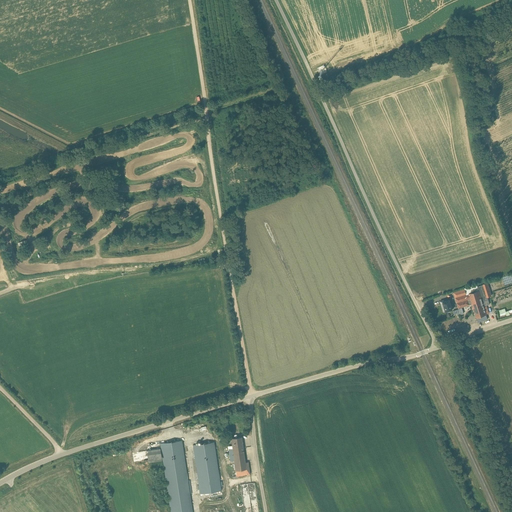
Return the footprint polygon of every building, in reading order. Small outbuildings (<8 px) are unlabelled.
[(324,65),(317,68),(318,71),(314,73),(316,77),(327,72),(324,65)] [(469,294),(466,294),(455,298),(458,308),(472,304),(476,318),(486,315),(484,306),(490,304),(487,297),(491,296),(487,283),(483,284),(483,285),(477,287),(478,290),(469,293),(469,294)] [(455,298),(466,294),(465,289),(453,293),(455,298)] [(446,312),(452,310),(449,300),(443,302),(446,312)] [(236,470),(244,469),(249,468),(248,462),(245,462),(241,437),(231,438),(232,446),(228,446),(230,461),(235,461),(236,470)] [(192,511),(182,440),(160,443),(170,511),(192,511)] [(214,442),(193,445),(200,494),(221,491),(214,442)] [(244,511),(258,511),(254,483),(236,486),(237,496),(242,495),(244,511)]
